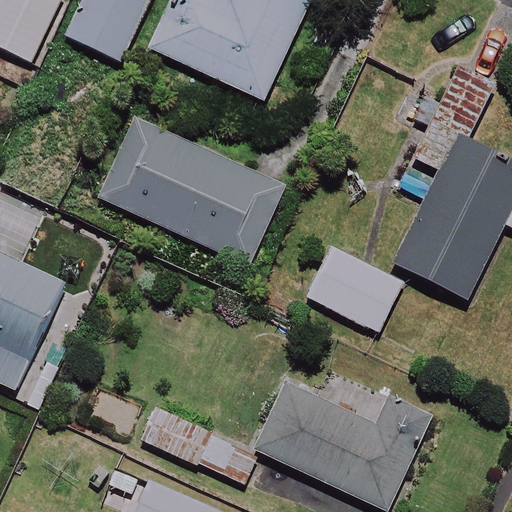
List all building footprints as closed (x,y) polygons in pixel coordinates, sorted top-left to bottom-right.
[(0,0),(0,52),(33,66),(60,0),(0,0)] [(86,0),(76,24),(66,19),(58,36),(121,65),(150,0),(86,0)] [(312,0),(178,0),(154,55),(265,105),(312,0)] [(409,196),(431,205),(402,273),(471,304),(503,231),(511,235),(511,170),(457,147),(465,127),(432,113),(412,159),(423,164),(409,196)] [(288,184),(140,116),(101,200),(250,268),(288,184)] [(50,214),(0,191),(0,386),(16,394),(64,287),(24,269),(50,214)] [(405,286),(333,250),(307,301),(380,337),(405,286)] [(351,419),(291,391),(261,457),(382,511),(391,511),(432,422),(363,391),(351,419)] [(256,457),(156,415),(144,443),(244,486),(256,457)] [(222,511),(150,484),(139,511),(222,511)]
